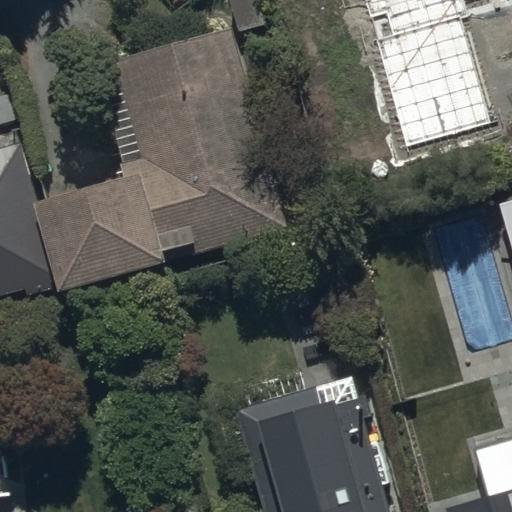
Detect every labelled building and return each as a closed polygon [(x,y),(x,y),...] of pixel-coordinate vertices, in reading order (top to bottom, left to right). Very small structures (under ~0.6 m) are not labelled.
[(270,0),(232,0),(240,25),(275,15),(270,0)] [(511,0),(466,0),(500,140),(511,136),(511,0)] [(297,241),(240,43),(105,81),(133,178),(130,179),(132,184),(43,210),(69,302),(172,273),(173,277),(297,241)] [(0,311),(65,293),(27,159),(0,166),(0,311)] [(392,511),(355,371),(237,402),(266,511),(392,511)]
